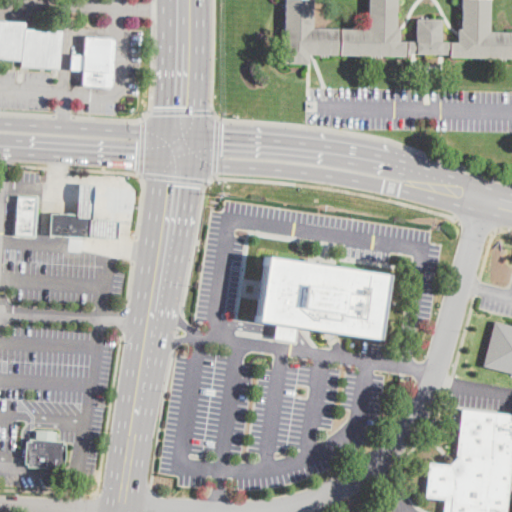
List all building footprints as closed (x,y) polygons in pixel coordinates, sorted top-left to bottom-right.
[(511,0),(282,0),(281,63),(307,63),(306,52),(406,57),(406,53),(448,53),(448,57),(511,58),(511,0)] [(23,29),(60,31),(58,69),(21,67),(22,61),(0,59),(0,21),(23,23),(23,29)] [(115,40),(112,85),(112,87),(111,87),(83,86),(81,83),(82,71),(70,71),(71,55),(82,56),(84,37),(113,39),(114,39),(115,40)] [(93,186),(92,220),(91,237),(49,235),(50,214),(78,215),(78,185),(93,186)] [(34,222),(33,237),(14,235),(18,197),(37,198),(34,222)] [(92,220),(101,221),(118,222),(117,239),(99,238),(91,237),(92,220)] [(386,275),(376,340),(296,327),(294,342),(273,339),(275,324),(255,321),(265,257),(386,275)] [(511,373),(484,366),(495,322),(511,326),(511,373)] [(511,460),(511,470),(506,511),(443,511),(445,499),(425,497),(429,463),(450,466),(459,456),(456,456),(461,409),(496,413),(511,414),(511,460)] [(63,441),(63,443),(63,444),(65,444),(64,466),(61,466),(61,469),(27,467),(27,464),(25,464),(26,443),(29,443),(29,439),(63,441)]
